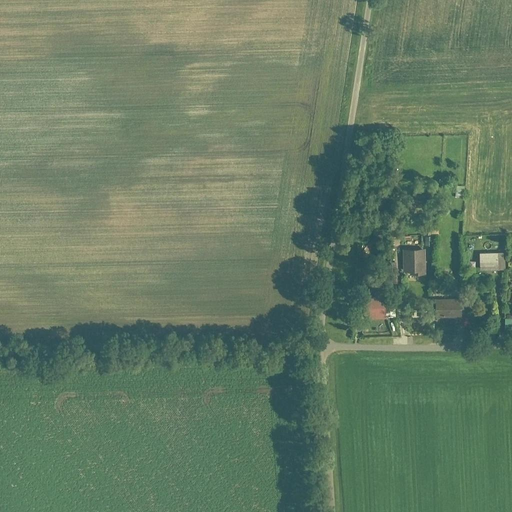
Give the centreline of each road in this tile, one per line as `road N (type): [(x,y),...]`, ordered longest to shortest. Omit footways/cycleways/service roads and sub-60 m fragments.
road 1 (residential): [(369,0),(323,348),(336,511)]
road 2 (track): [(511,345),(310,348)]
